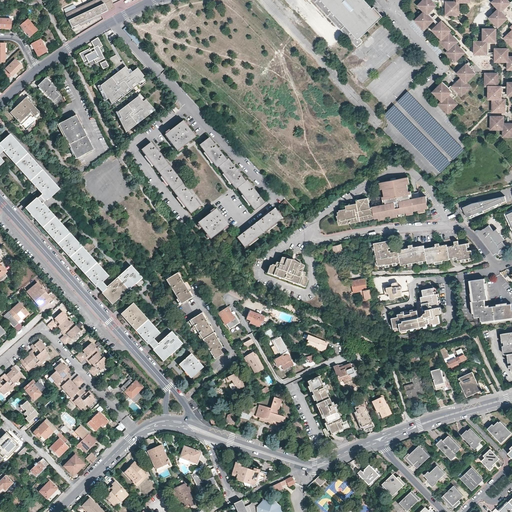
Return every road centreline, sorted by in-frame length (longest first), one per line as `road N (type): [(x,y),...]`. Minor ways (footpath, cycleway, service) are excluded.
road 1 (residential): [(167,386),(0,200)]
road 2 (residential): [(251,333),(283,383),(327,363),(388,362),(410,427)]
road 3 (residential): [(138,432),(39,327),(0,362)]
road 4 (residential): [(446,225),(430,189),(399,169),(318,217),(305,235)]
road 5 (residential): [(305,235),(446,225)]
road 6 (residential): [(153,0),(36,70)]
